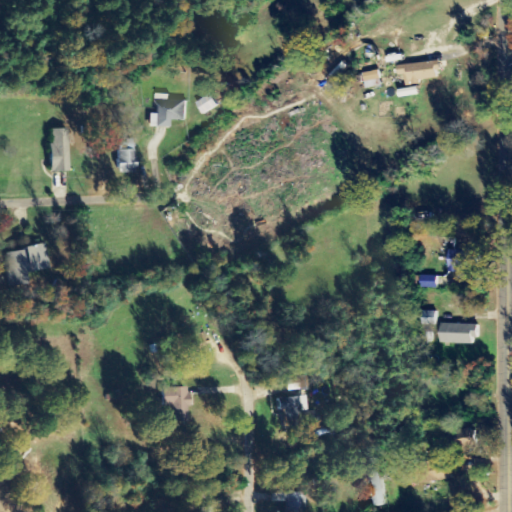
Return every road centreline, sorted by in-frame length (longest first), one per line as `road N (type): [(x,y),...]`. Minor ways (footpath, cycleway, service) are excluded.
road 1 (residential): [(166,195),(0,198)]
road 2 (residential): [(264,511),(265,373)]
